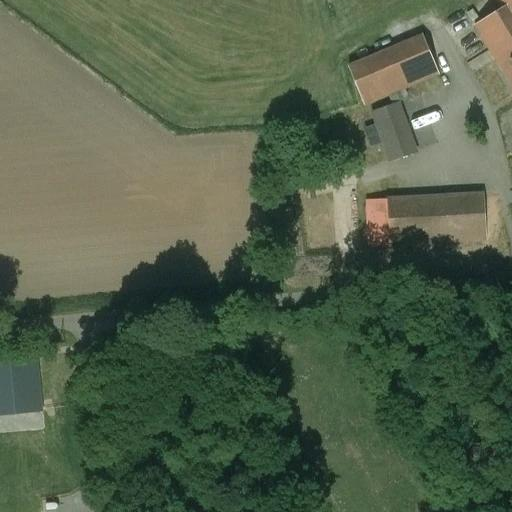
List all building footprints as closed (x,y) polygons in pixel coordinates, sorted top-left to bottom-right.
[(511,0),(494,0),(501,9),(511,2),(511,0)] [(511,2),(501,9),(480,22),(477,18),(472,21),(475,25),(474,26),(511,87),(511,2)] [(423,36),(348,67),(364,105),(438,73),(423,36)] [(398,104),(373,113),(390,160),(415,152),(398,104)] [(483,194),(465,195),(468,241),(486,240),(483,194)] [(465,195),(369,200),(372,246),(468,241),(465,195)] [(39,352),(0,356),(0,488),(1,502),(54,497),(39,352)]
